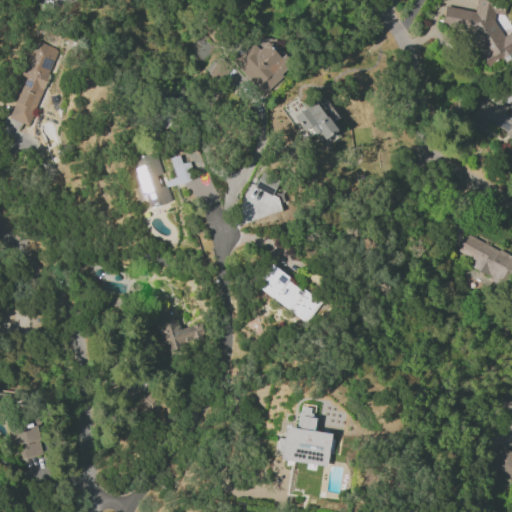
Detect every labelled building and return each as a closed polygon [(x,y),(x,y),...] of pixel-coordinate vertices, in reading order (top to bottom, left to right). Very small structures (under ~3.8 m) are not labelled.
[(486,67),(497,61),(503,62),(511,58),(511,55),(511,29),(502,35),(493,19),(494,15),(505,10),(494,8),(489,0),(476,0),(474,11),(444,6),(441,25),(465,29),(486,67)] [(9,118),(29,125),(57,49),(33,40),(20,76),(24,77),(9,118)] [(231,62),(262,94),(290,66),(265,42),(258,49),(251,42),(231,62)] [(470,118),(486,125),(486,127),(511,139),(511,108),(495,101),(494,105),(479,98),(470,118)] [(317,140),(334,132),(319,101),(294,113),(305,136),(313,132),(317,140)] [(171,201),(166,186),(159,188),(155,175),(161,173),(154,152),(130,160),(138,186),(133,187),(138,201),(145,198),(148,208),(171,201)] [(181,163),(178,155),(168,158),(175,178),(163,181),(165,187),(192,179),(187,162),(181,163)] [(270,195),(276,182),(259,174),(253,187),(270,195)] [(511,266),(511,256),(465,233),(456,251),(473,260),(470,267),(503,284),(511,266)] [(305,322),(319,301),(268,265),(254,285),(305,322)] [(204,339),(198,322),(179,329),(174,314),(168,317),(157,286),(145,291),(142,283),(138,284),(163,354),(204,339)] [(158,402),(146,390),(134,402),(146,414),(158,402)] [(10,398),(0,394),(0,401),(8,404),(10,398)] [(315,405),(300,403),(296,428),(284,426),(282,438),(278,437),(276,450),(280,451),(279,459),(325,466),(330,433),(311,431),(315,405)] [(9,445),(17,444),(20,458),(40,454),(33,421),(6,426),(9,445)] [(492,466),(511,477),(511,452),(503,447),(492,466)]
